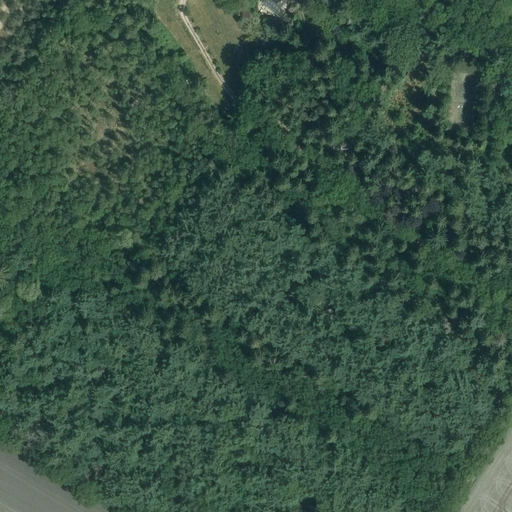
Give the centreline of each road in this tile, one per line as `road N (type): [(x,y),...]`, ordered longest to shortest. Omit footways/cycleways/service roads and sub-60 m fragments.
road 1 (track): [(511,309),(337,179),(412,39)]
road 2 (track): [(345,0),(511,92)]
